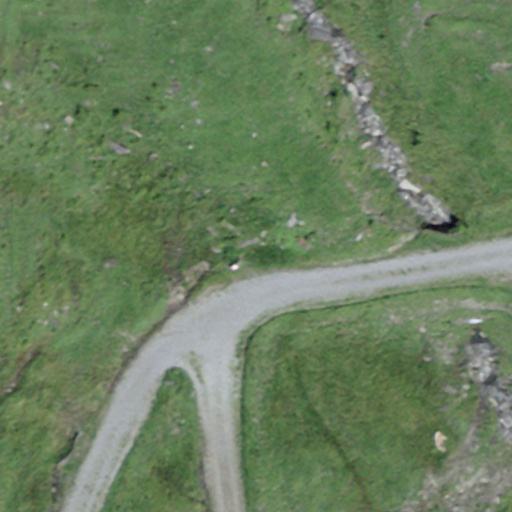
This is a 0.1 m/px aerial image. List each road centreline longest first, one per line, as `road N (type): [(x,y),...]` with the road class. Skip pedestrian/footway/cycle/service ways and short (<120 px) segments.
road 1 (track): [(88,511),(158,358),(207,307),(262,286),(511,248)]
road 2 (track): [(248,511),(236,372),(262,286)]
